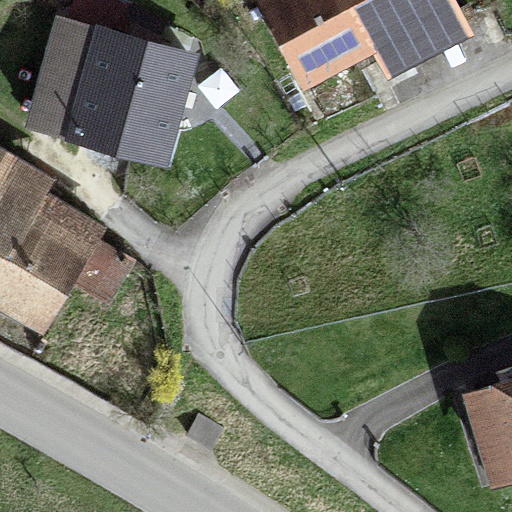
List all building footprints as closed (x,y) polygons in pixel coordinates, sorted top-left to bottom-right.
[(275,0),(314,72),(376,39),(354,0),(275,0)] [(467,27),(452,0),(354,0),(376,39),(391,68),(467,27)] [(192,62),(59,21),(32,110),(164,150),(192,62)] [(104,199),(0,141),(0,295),(38,317),(62,273),(108,298),(128,263),(82,238),(104,199)] [(511,377),(475,388),(498,472),(511,468),(511,377)]
